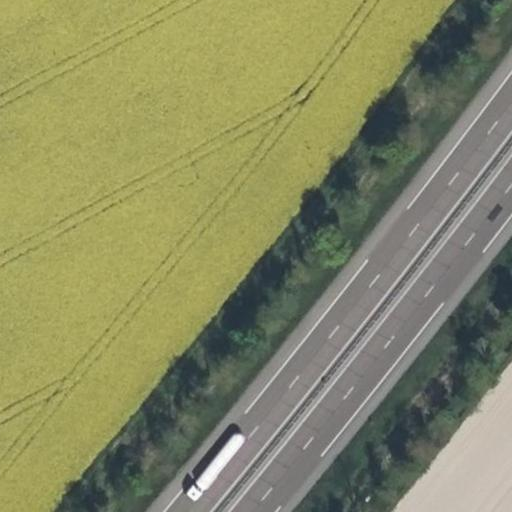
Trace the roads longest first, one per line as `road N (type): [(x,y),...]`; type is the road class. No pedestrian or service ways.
road 1 (motorway): [(511,100),(186,511)]
road 2 (motorway): [(252,511),(511,182)]
